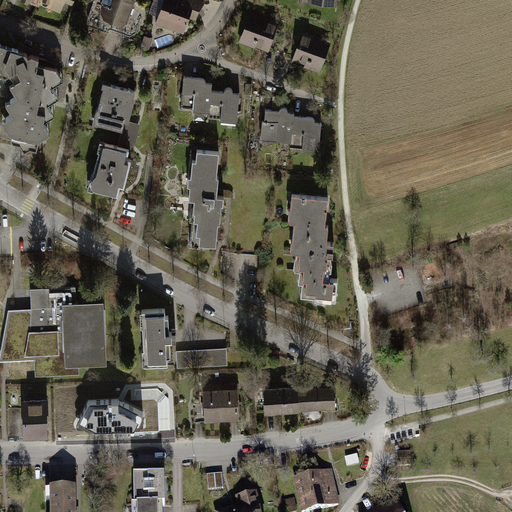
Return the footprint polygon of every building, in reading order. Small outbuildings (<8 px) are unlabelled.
[(24,0),(63,14),(68,0),(24,0)] [(135,0),(106,0),(100,19),(126,28),(135,0)] [(200,0),(165,0),(157,23),(189,34),(200,0)] [(279,22),(250,12),(239,41),(269,51),(279,22)] [(332,43),(304,31),(292,61),(320,72),(332,43)] [(7,64),(13,44),(0,39),(0,64),(0,65),(7,64)] [(42,53),(13,44),(7,64),(25,69),(23,76),(12,82),(18,93),(5,100),(11,111),(0,117),(0,118),(7,132),(37,140),(50,132),(43,119),(55,113),(49,102),(60,96),(53,84),(65,77),(58,65),(40,60),(42,53)] [(215,79),(185,75),(181,106),(211,110),(210,116),(237,120),(240,94),(233,86),(215,83),(215,79)] [(137,90),(102,80),(92,121),(127,130),(137,90)] [(296,109),(265,106),(263,137),(293,140),(293,146),(319,149),(321,123),(314,115),(296,113),(296,109)] [(132,147),(99,140),(88,187),(121,195),(132,147)] [(221,148),(195,146),(189,197),(200,198),(195,239),(219,242),(224,194),(217,193),(221,148)] [(330,195),(292,192),(286,249),(299,250),(296,277),(306,277),(305,296),(332,298),(337,241),(326,240),(330,195)] [(425,265),(426,277),(441,275),(440,263),(425,265)] [(9,311),(0,360),(0,361),(35,360),(36,377),(80,375),(79,367),(107,367),(105,302),(76,303),(75,287),(30,289),(32,310),(9,311)] [(166,306),(139,308),(143,367),(170,365),(166,306)] [(226,348),(177,350),(178,367),(227,365),(226,348)] [(337,384),(264,387),(265,414),(339,410),(337,384)] [(240,416),(239,386),(203,387),(204,417),(240,416)] [(47,441),(47,399),(23,399),(23,440),(47,441)] [(119,400),(88,401),(76,423),(93,435),(136,434),(144,423),(144,413),(119,400)] [(302,511),(338,504),(331,471),(294,479),(301,511),(302,511)] [(162,511),(163,473),(127,473),(126,511),(162,511)] [(225,488),(225,474),(210,474),(210,488),(225,488)] [(76,511),(76,487),(49,488),(50,511),(76,511)] [(260,511),(256,494),(237,499),(239,509),(233,511),(260,511)] [(287,499),(287,511),(298,511),(298,498),(287,499)] [(397,511),(391,501),(369,511),(397,511)]
